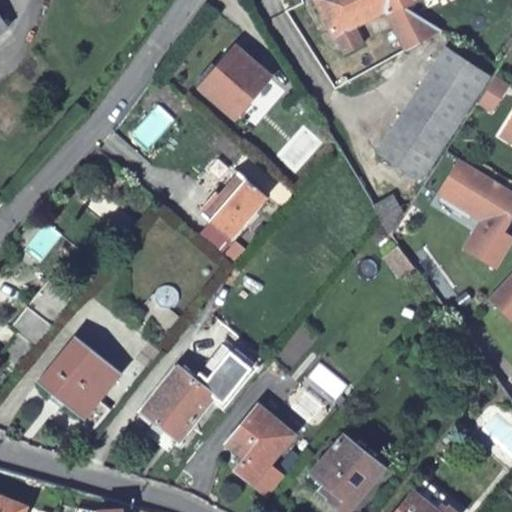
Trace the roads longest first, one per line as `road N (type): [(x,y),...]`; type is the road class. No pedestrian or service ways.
road 1 (unclassified): [(184,0),(0,228)]
road 2 (unclassified): [(0,453),(192,511)]
